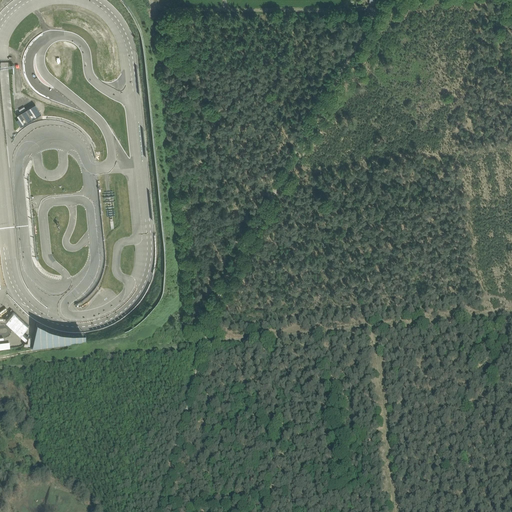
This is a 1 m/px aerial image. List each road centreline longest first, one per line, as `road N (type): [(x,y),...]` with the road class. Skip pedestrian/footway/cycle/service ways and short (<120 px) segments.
road 1 (track): [(201,343),(206,313),(375,12)]
road 2 (track): [(511,311),(238,340)]
road 3 (track): [(375,12),(156,9)]
road 4 (track): [(0,366),(201,343)]
road 5 (track): [(201,343),(156,511)]
